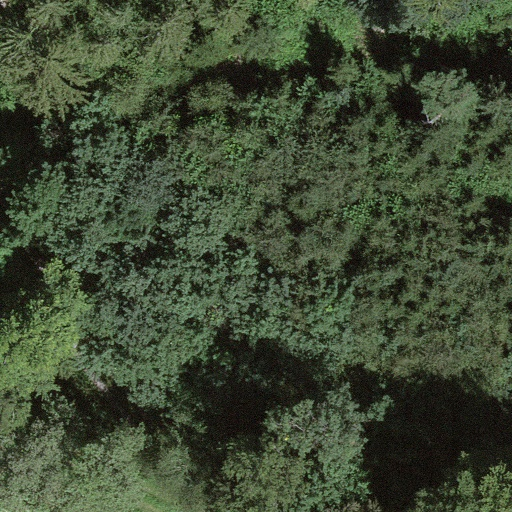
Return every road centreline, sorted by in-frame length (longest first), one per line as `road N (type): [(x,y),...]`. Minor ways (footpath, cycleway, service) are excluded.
road 1 (track): [(220,511),(81,337),(0,201)]
road 2 (track): [(187,511),(0,408)]
